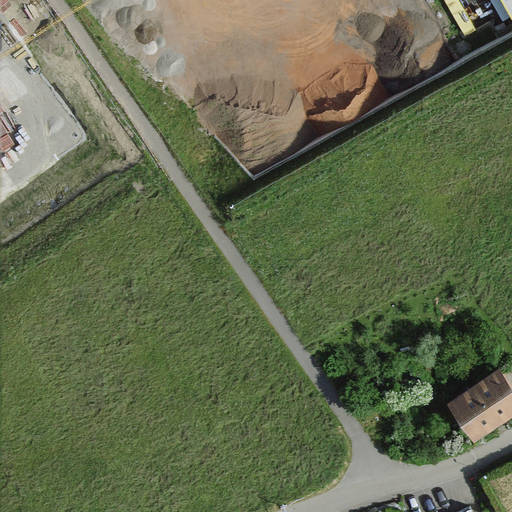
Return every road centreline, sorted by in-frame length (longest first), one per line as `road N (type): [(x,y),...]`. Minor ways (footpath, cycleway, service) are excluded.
road 1 (track): [(375,486),(357,433),(54,0)]
road 2 (residential): [(306,511),(464,464),(511,440)]
